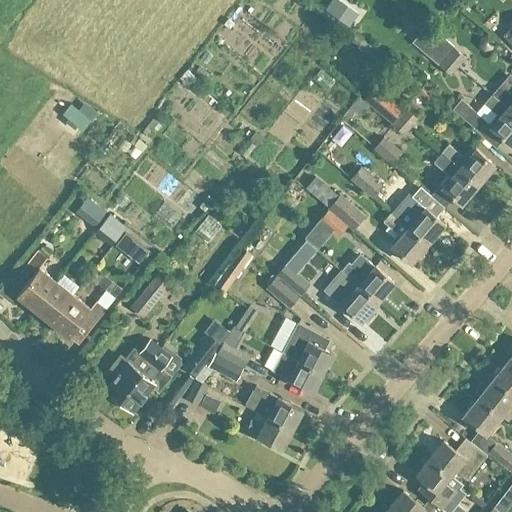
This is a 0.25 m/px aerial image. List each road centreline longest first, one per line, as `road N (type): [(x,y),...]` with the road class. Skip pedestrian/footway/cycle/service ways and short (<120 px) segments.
road 1 (residential): [(288,511),(511,250)]
road 2 (residential): [(157,464),(35,379),(0,343)]
